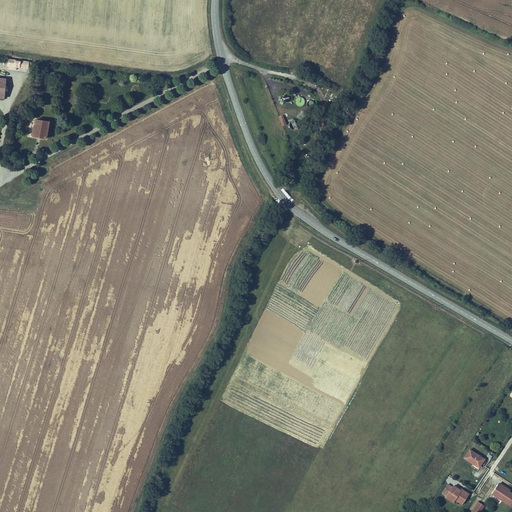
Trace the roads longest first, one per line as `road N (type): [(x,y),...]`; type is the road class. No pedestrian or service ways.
road 1 (tertiary): [(221,58),(256,157),(290,206),(511,340)]
road 2 (unclassified): [(221,58),(0,185)]
